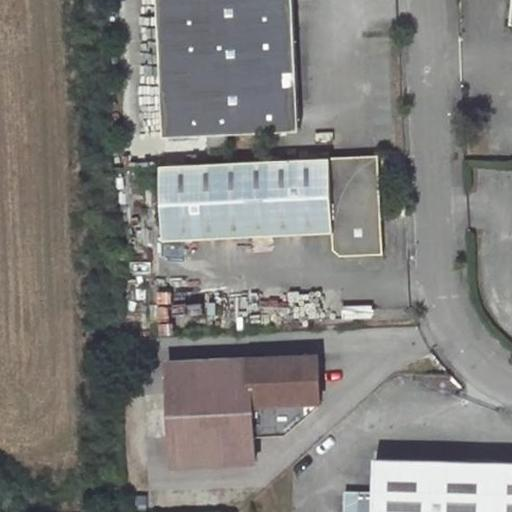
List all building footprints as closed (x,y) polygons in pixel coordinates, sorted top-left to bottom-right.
[(302,129),(295,0),(160,0),(166,135),(211,133),(213,145),(230,145),(230,132),(302,129)] [(165,238),(334,231),(335,248),(342,255),(384,252),(384,237),(375,231),(374,225),(383,217),(381,153),(161,163),(165,238)] [(384,237),(383,217),(374,225),(375,231),(384,237)] [(324,355),(173,363),(178,465),(261,461),(260,436),(294,435),(327,405),(324,355)] [(511,511),(511,462),(377,460),(377,493),(347,492),(346,511),(511,511)]
